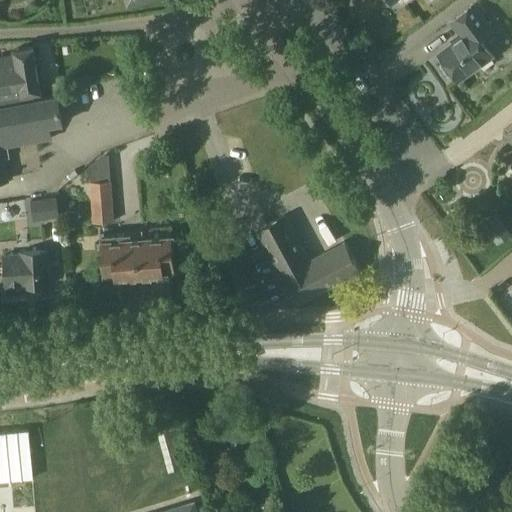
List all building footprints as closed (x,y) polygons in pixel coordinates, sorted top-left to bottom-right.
[(473,4),(450,21),(462,37),(438,54),(457,80),(492,54),(479,38),(491,29),(473,4)] [(0,107),(57,97),(57,96),(40,98),(39,92),(41,91),(33,46),(14,50),(15,55),(0,57),(0,107)] [(62,123),(57,97),(0,107),(0,181),(7,180),(2,147),(51,139),(48,125),(62,123)] [(111,180),(91,182),(89,182),(93,223),(114,221),(111,180)] [(35,219),(62,218),(62,197),(35,198),(35,219)] [(256,231),(275,265),(273,266),(280,278),(281,278),(296,306),(361,271),(345,241),(309,261),(284,215),(256,231)] [(510,233),(497,215),(485,224),(498,242),(510,233)] [(142,229),(143,249),(131,249),(133,278),(164,276),(163,271),(174,271),(172,227),(142,229)] [(115,279),(133,278),(131,249),(143,249),(142,229),(100,232),(104,276),(115,275),(115,279)] [(4,254),(6,286),(22,285),(22,286),(49,284),(47,250),(20,252),(20,253),(4,254)] [(257,305),(245,263),(220,270),(232,312),(257,305)] [(179,423),(163,428),(174,471),(191,466),(179,423)] [(27,430),(0,433),(0,482),(32,479),(27,430)] [(197,511),(194,502),(161,511),(197,511)]
